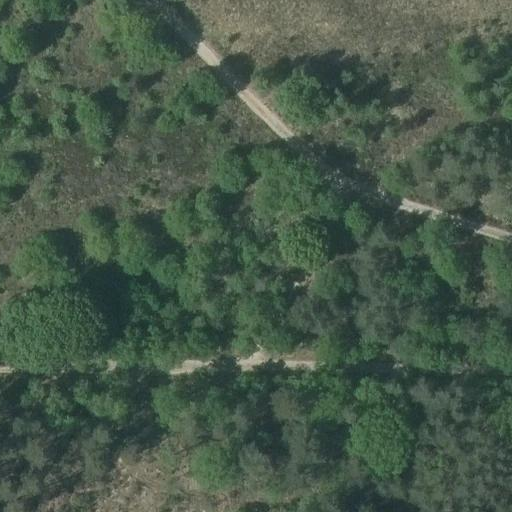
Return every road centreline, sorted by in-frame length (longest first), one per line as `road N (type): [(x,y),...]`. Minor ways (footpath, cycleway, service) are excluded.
road 1 (track): [(150,0),(275,129),(341,177)]
road 2 (track): [(0,371),(260,388)]
road 3 (track): [(260,388),(511,381)]
road 4 (track): [(260,388),(341,177)]
road 5 (track): [(511,238),(341,177)]
road 6 (track): [(341,177),(420,142),(511,124)]
